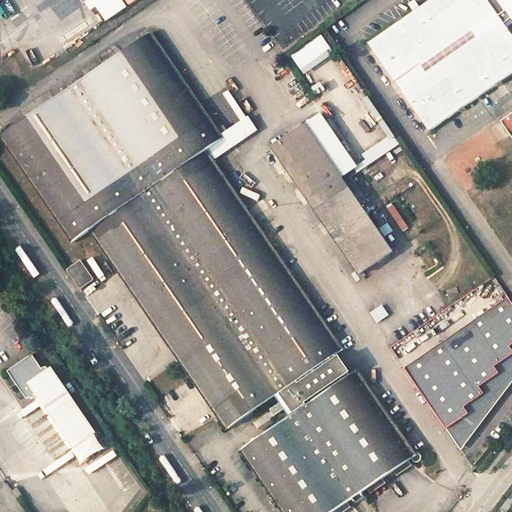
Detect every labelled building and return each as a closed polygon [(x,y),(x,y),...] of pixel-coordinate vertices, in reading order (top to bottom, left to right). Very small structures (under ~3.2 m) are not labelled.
[(425,0),(373,36),(431,126),(511,69),(511,23),(496,0),(425,0)] [(511,0),(496,0),(511,23),(511,0)] [(217,411),(232,433),(283,398),(295,418),(246,452),(287,511),(342,511),(420,458),(362,372),(357,376),(344,356),(349,354),(211,152),(229,140),(155,33),(146,39),(142,33),(126,44),(130,50),(28,120),(25,114),(7,126),(11,132),(1,138),(74,245),(95,231),(217,411)] [(226,96),(235,108),(239,104),(230,92),(226,96)] [(511,114),(499,122),(509,136),(511,141),(511,114)] [(306,124),(273,146),(363,275),(395,253),(306,124)] [(80,290),(93,281),(83,267),(70,275),(80,290)] [(511,302),(508,297),(404,368),(460,450),(511,381),(511,302)] [(378,324),(390,316),(384,306),(371,313),(378,324)] [(41,396),(80,453),(101,438),(51,365),(49,367),(48,365),(46,364),(44,365),(42,365),(32,352),(8,369),(25,395),(28,393),(31,393),(33,396),(41,396)]
